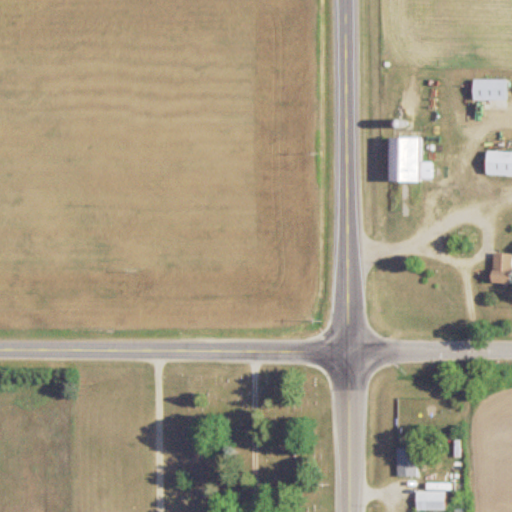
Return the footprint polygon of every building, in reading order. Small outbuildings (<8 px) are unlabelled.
[(477,99),(510,99),(510,78),(477,78),(477,99)] [(395,180),(425,180),(425,136),(395,136),(395,180)] [(511,174),(511,150),(491,150),(491,174),(511,174)] [(496,282),(511,281),(511,251),(496,252),(496,282)] [(399,448),(399,476),(419,476),(419,448),(399,448)] [(447,491),(419,491),(419,510),(447,510),(447,491)]
